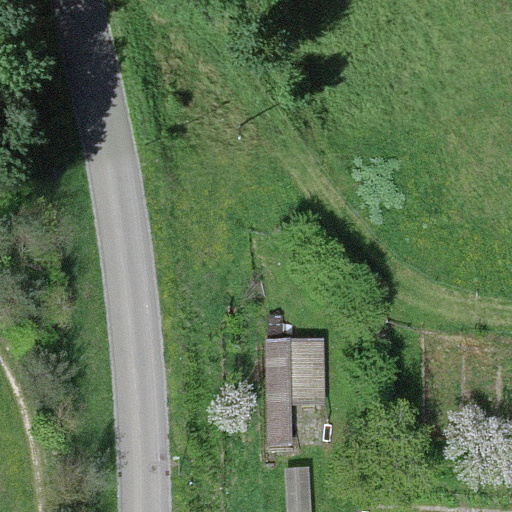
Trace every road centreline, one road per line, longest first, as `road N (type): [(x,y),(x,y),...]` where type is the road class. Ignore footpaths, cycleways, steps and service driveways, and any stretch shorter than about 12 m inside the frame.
road 1 (tertiary): [(74,0),(138,346),(141,511)]
road 2 (track): [(158,0),(200,34),(418,296),(511,304)]
